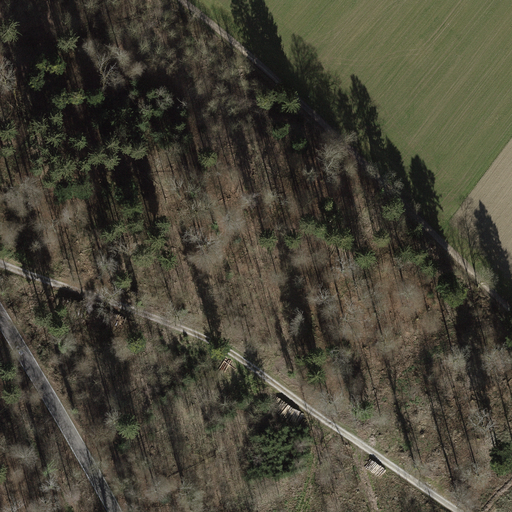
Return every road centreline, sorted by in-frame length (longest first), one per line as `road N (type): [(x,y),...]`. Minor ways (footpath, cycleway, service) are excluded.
road 1 (track): [(467,511),(236,348),(190,324),(0,262)]
road 2 (track): [(177,0),(265,71),(511,311)]
road 3 (tertiary): [(113,511),(0,314)]
